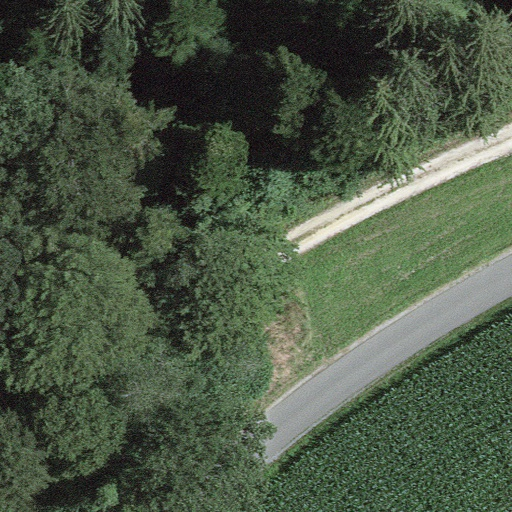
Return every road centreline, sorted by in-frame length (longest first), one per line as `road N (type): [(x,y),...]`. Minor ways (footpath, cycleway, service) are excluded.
road 1 (track): [(511,139),(367,202),(162,317),(0,428)]
road 2 (unclassified): [(196,511),(294,418),(380,353),(511,279)]
